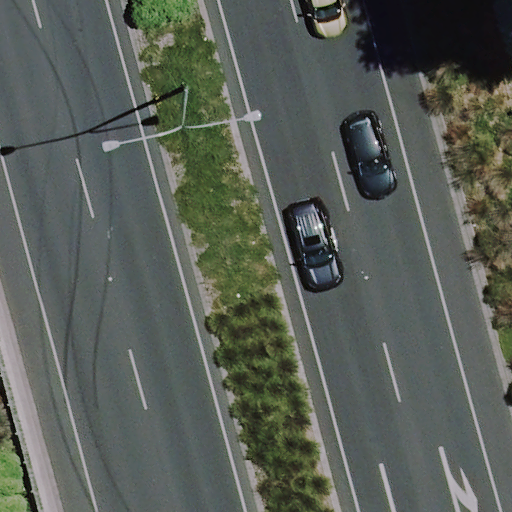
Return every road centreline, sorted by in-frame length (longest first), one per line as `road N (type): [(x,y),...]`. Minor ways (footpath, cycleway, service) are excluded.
road 1 (primary): [(293,0),(432,511)]
road 2 (primary): [(169,511),(30,0)]
